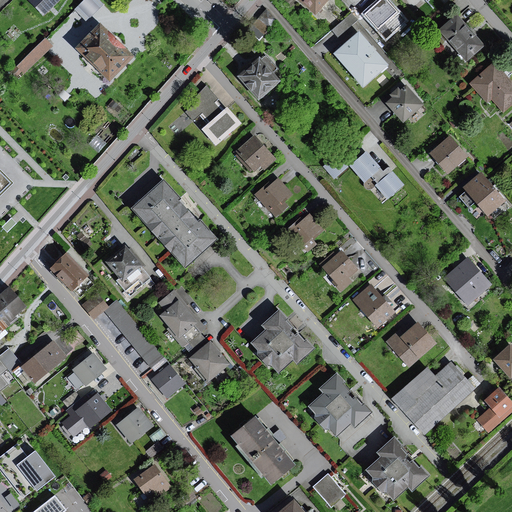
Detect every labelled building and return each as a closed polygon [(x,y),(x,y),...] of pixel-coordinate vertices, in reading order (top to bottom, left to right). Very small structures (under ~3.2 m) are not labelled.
[(63,0),(29,0),(26,3),(41,20),(63,0)] [(87,21),(104,4),(99,0),(83,0),(76,9),(87,21)] [(334,3),(331,0),(300,0),(319,18),(334,3)] [(393,0),(374,0),(362,12),(387,39),(410,18),(393,0)] [(268,8),(259,16),(267,25),(276,16),(268,8)] [(353,16),(333,32),(339,39),(358,23),(353,16)] [(484,44),(458,16),(441,32),(467,59),(484,44)] [(109,81),(134,56),(100,23),(75,48),(109,81)] [(393,68),(364,33),(338,55),(367,90),(393,68)] [(25,76),(54,47),(46,40),(17,69),(25,76)] [(242,78),(262,103),(286,84),(265,59),(242,78)] [(511,82),(496,64),(471,86),(489,107),(494,102),(505,116),(511,109),(511,82)] [(205,131),(219,147),(244,124),(230,108),(224,114),(215,104),(219,100),(208,87),(197,97),(200,101),(186,114),(194,122),(204,114),(213,124),(205,131)] [(389,105),(407,125),(428,106),(411,87),(405,92),(403,89),(393,97),(395,100),(389,105)] [(279,160),(258,137),(240,153),(258,173),(264,167),(268,171),(279,160)] [(454,138),(433,155),(450,175),(471,158),(454,138)] [(366,183),(382,170),(358,142),(325,168),(335,180),(352,166),(366,183)] [(379,187),(390,200),(407,186),(395,173),(379,187)] [(510,203),(485,174),(468,189),(493,218),(510,203)] [(256,197),(277,219),(289,208),(285,204),(295,195),(280,180),(274,186),(271,183),(256,197)] [(163,181),(133,207),(185,264),(214,238),(197,218),(181,201),(163,181)] [(292,232),(307,249),(327,231),(312,214),(292,232)] [(84,233),(78,238),(88,250),(94,245),(84,233)] [(154,278),(129,248),(109,264),(122,281),(119,284),(126,292),(123,295),(127,300),(154,278)] [(325,269),(344,289),(364,272),(345,251),(325,269)] [(77,263),(68,253),(51,269),(72,290),(88,275),(77,263)] [(493,287),(471,260),(447,280),(470,307),(493,287)] [(374,285),(356,302),(381,329),(399,313),(374,285)] [(14,290),(0,303),(0,337),(31,308),(14,290)] [(207,331),(174,292),(159,305),(167,313),(162,317),(171,327),(167,330),(185,350),(207,331)] [(157,376),(170,365),(117,301),(109,307),(98,293),(82,306),(95,321),(105,313),(157,376)] [(299,329),(284,312),(265,328),(268,332),(254,344),(262,354),(259,357),(270,370),(275,366),(283,375),(297,363),(301,367),(320,350),(310,340),(307,343),(297,331),(299,329)] [(387,343),(411,369),(440,343),(421,322),(401,340),(397,335),(387,343)] [(37,385),(72,360),(58,341),(23,367),(37,385)] [(214,342),(192,360),(211,383),(233,365),(214,342)] [(0,353),(9,366),(20,359),(11,346),(0,353)] [(511,348),(499,359),(511,374),(511,348)] [(97,353),(75,371),(87,386),(109,369),(97,353)] [(8,369),(0,358),(0,391),(9,384),(1,375),(8,369)] [(430,367),(394,400),(427,435),(478,389),(454,362),(438,376),(430,367)] [(186,384),(170,365),(157,376),(151,380),(168,400),(186,384)] [(356,390),(341,373),(322,390),(325,394),(311,406),(320,416),(316,418),(327,431),(332,428),(340,437),(354,424),(358,428),(377,412),(367,401),(364,404),(354,392),(356,390)] [(511,415),(511,397),(504,387),(488,400),(493,407),(478,420),(490,433),(511,415)] [(100,397),(78,414),(90,429),(112,412),(100,397)] [(141,409),(118,426),(131,444),(154,427),(141,409)] [(301,467),(262,418),(238,436),(277,486),(301,467)] [(413,454),(398,437),(379,453),(382,457),(368,469),(377,479),(373,482),(385,495),(389,491),(397,500),(411,488),(415,492),(434,475),(425,465),(421,468),(411,456),(413,454)] [(16,444),(0,457),(0,465),(24,495),(34,487),(36,490),(54,475),(35,452),(28,457),(19,447),(16,444)] [(160,464),(137,481),(149,497),(155,492),(160,498),(177,486),(160,464)] [(106,472),(101,476),(105,483),(111,479),(106,472)] [(328,475),(314,488),(332,508),(347,496),(328,475)] [(55,494),(32,511),(61,511),(63,511),(66,509),(61,503),(55,494)] [(90,494),(83,499),(88,505),(95,500),(90,494)] [(309,511),(299,500),(285,511),(309,511)]
